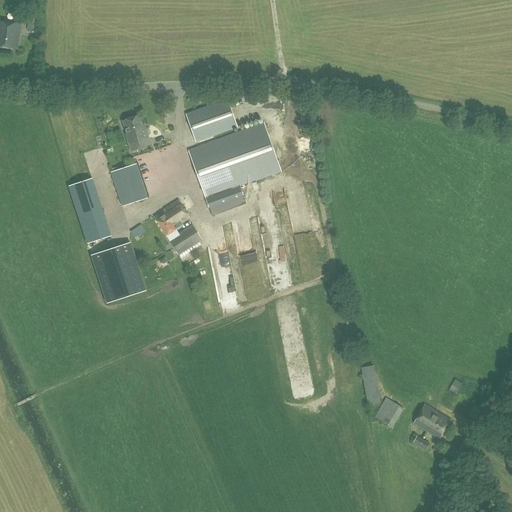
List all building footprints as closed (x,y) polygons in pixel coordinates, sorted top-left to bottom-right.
[(28,31),(37,32),(39,17),(29,16),(28,31)] [(0,47),(17,50),(21,24),(0,21),(0,47)] [(186,114),(196,142),(237,127),(227,100),(186,114)] [(206,198),(210,210),(245,198),(241,185),(256,180),(320,158),(302,109),(239,132),(239,133),(189,151),(206,198)] [(129,144),(132,152),(150,145),(148,138),(145,129),(143,129),(139,116),(124,121),(128,133),(126,134),(129,144)] [(111,172),(122,206),(147,198),(136,164),(111,172)] [(94,176),(71,183),(90,240),(113,232),(94,176)] [(98,178),(99,186),(112,185),(111,177),(98,178)] [(169,240),(178,255),(202,239),(193,225),(178,234),(175,229),(182,225),(181,223),(190,218),(179,200),(163,210),(164,210),(154,217),(169,240)] [(266,210),(267,218),(275,217),(274,209),(266,210)] [(129,214),(121,216),(125,234),(133,232),(129,214)] [(131,242),(92,255),(108,303),(146,291),(131,242)] [(272,261),(288,259),(286,246),(271,248),(272,261)] [(361,367),(368,405),(381,403),(374,365),(361,367)] [(449,389),(456,394),(462,383),(455,379),(449,389)] [(375,417),(392,428),(404,408),(386,398),(375,417)] [(413,423),(439,439),(451,420),(425,404),(413,423)] [(412,443),(425,451),(430,443),(417,435),(412,443)]
